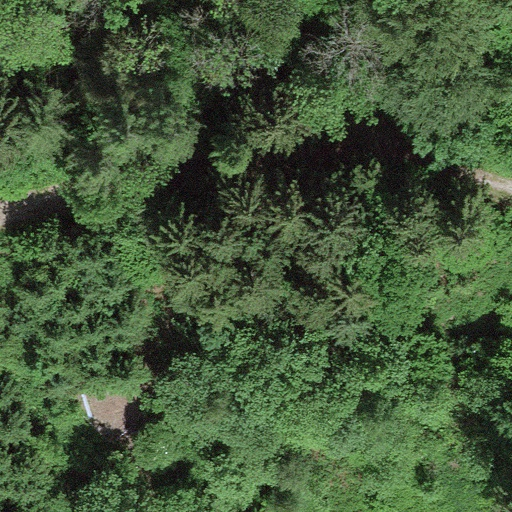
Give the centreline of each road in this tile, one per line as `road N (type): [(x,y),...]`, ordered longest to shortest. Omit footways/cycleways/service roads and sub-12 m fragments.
road 1 (track): [(369,148),(316,95),(258,77),(66,86),(0,49)]
road 2 (track): [(0,216),(182,167),(303,149)]
road 3 (track): [(303,149),(369,148),(511,187)]
